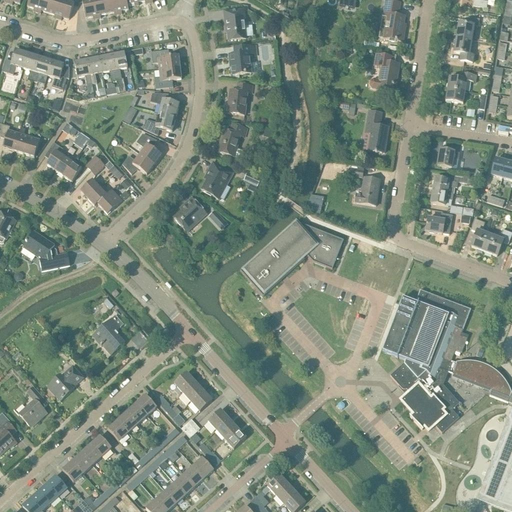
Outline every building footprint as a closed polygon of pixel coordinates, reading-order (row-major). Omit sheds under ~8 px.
[(37,14),(41,0),(29,0),(27,7),(34,10),(33,13),(37,14)] [(41,12),(48,14),(52,0),(41,0),(37,14),(41,15),(41,12)] [(64,2),(58,0),(52,0),(48,14),(55,16),(54,19),(58,20),(64,2)] [(100,16),(107,15),(104,0),(101,0),(93,2),(97,20),(101,19),(100,16)] [(114,17),(119,16),(115,0),(104,0),(107,15),(114,14),(114,17)] [(127,6),(125,0),(115,0),(119,16),(122,15),(121,12),(129,11),(128,6),(127,6)] [(468,0),(474,1),(473,7),(483,9),(486,9),(487,3),(481,1),(480,0),(468,0)] [(64,2),(58,20),(61,21),(62,19),(69,21),(74,5),(64,2)] [(93,21),(97,20),(93,2),(82,4),(86,19),(93,18),(93,21)] [(384,40),(393,41),(403,43),(404,33),(402,33),(405,18),(398,17),(400,4),(386,2),(383,18),(387,18),(384,40)] [(244,10),(224,12),(226,29),(227,29),(229,42),(246,40),(242,11),(244,11),(244,10)] [(458,24),(456,39),(472,42),(474,27),(479,28),(480,21),(467,19),(466,26),(458,24)] [(507,43),(508,38),(509,35),(501,34),(500,42),(507,43)] [(460,62),(470,64),(473,64),(474,56),(470,56),(472,42),(456,39),(454,54),(461,55),(460,62)] [(499,45),(498,53),(506,54),(507,46),(499,45)] [(255,47),(243,48),(233,49),(234,56),(229,56),(229,64),(231,64),(232,76),(252,74),(250,57),(256,57),(255,47)] [(350,54),(351,54),(352,53),(352,52),(352,50),(352,49),(351,48),(350,47),(349,47),(348,47),(347,47),(346,47),(345,48),(344,49),(344,50),(344,51),(344,52),(344,53),(345,54),(346,55),(347,55),(348,55),(349,55),(350,54)] [(6,61),(3,70),(2,73),(14,77),(16,68),(23,70),(28,55),(15,51),(12,62),(6,61)] [(159,71),(180,69),(178,58),(165,59),(165,52),(151,54),(153,65),(158,64),(159,71)] [(505,62),(506,54),(498,53),(497,61),(505,62)] [(112,56),(116,81),(121,80),(120,71),(128,69),(125,54),(112,56)] [(28,55),(23,70),(30,72),(28,81),(33,83),(40,59),(28,55)] [(111,82),(116,81),(112,56),(99,59),(102,75),(109,73),(111,82)] [(372,90),(385,92),(394,93),(399,65),(391,64),(391,58),(376,56),(374,67),(381,68),(380,80),(374,79),(370,82),(369,86),(372,90)] [(40,59),(33,83),(38,84),(40,75),(48,78),(52,62),(40,59)] [(99,59),(87,61),(92,86),(96,85),(95,76),(102,75),(99,59)] [(93,93),(92,86),(87,61),(74,64),(76,70),(73,70),(73,80),(77,80),(85,78),(86,87),(87,87),(88,93),(93,93)] [(52,62),(48,78),(55,80),(52,89),(63,92),(67,80),(61,78),(64,66),(52,62)] [(181,80),(180,69),(159,71),(160,79),(154,79),(156,91),(169,89),(168,82),(181,80)] [(449,79),(447,91),(465,93),(467,82),(476,83),(477,77),(462,75),(461,81),(449,79)] [(494,77),(493,85),(501,86),(502,78),(494,77)] [(227,115),(237,116),(245,117),(248,95),(251,96),(252,87),(238,85),(237,93),(230,92),(227,115)] [(499,94),(501,86),(493,85),(492,93),(499,94)] [(271,87),(270,95),(278,96),(279,88),(271,87)] [(465,93),(447,91),(445,102),(463,105),(465,93)] [(159,115),(176,120),(179,106),(167,103),(169,96),(152,95),(150,104),(161,106),(159,115)] [(479,111),(485,112),(488,97),(481,96),(479,111)] [(29,97),(27,103),(35,106),(37,102),(35,99),(29,97)] [(499,99),(492,98),(491,106),(498,107),(499,99)] [(61,105),(54,103),(51,111),(59,113),(61,108),(60,108),(61,105)] [(19,105),(17,113),(25,115),(27,107),(19,105)] [(356,105),(356,106),(350,105),(348,117),(354,117),(355,109),(367,109),(367,106),(356,105)] [(491,106),(489,114),(496,115),(498,107),(491,106)] [(468,109),(466,118),(473,119),(475,111),(468,109)] [(37,110),(36,115),(47,119),(49,114),(37,110)] [(367,152),(384,154),(389,129),(380,128),(382,114),(369,112),(366,134),(370,135),(367,152)] [(143,130),(149,133),(158,137),(160,130),(172,133),(176,120),(159,115),(156,124),(146,121),(143,130)] [(77,132),(67,125),(63,132),(68,135),(69,134),(74,137),(77,132)] [(3,126),(0,135),(0,138),(5,141),(3,149),(13,152),(19,135),(9,132),(10,128),(3,126)] [(246,130),(242,129),(232,126),(230,133),(224,132),(217,154),(235,158),(240,159),(242,158),(243,154),(242,152),(237,151),(241,138),(243,139),(246,130)] [(13,152),(24,155),(29,138),(23,137),(25,131),(20,130),(19,135),(13,152)] [(266,131),(264,137),(271,139),(273,133),(266,131)] [(157,142),(148,138),(143,135),(137,144),(144,149),(140,156),(154,166),(161,156),(153,150),(157,142)] [(84,148),(87,144),(90,140),(84,136),(82,141),(81,142),(77,139),(75,143),(84,148)] [(29,138),(24,155),(34,159),(40,142),(29,138)] [(46,166),(55,172),(65,158),(60,155),(62,152),(58,149),(46,166)] [(454,161),(458,161),(459,154),(440,151),(437,167),(453,169),(454,161)] [(147,176),(154,166),(140,156),(135,162),(129,157),(122,166),(132,176),(138,170),(147,176)] [(55,172),(63,178),(75,161),(71,158),(69,161),(65,158),(55,172)] [(87,167),(91,172),(100,163),(95,158),(87,167)] [(495,160),(493,170),(491,177),(502,180),(506,163),(495,160)] [(79,164),(75,161),(63,178),(72,184),(82,170),(77,167),(79,164)] [(105,167),(100,163),(91,172),(96,176),(105,167)] [(511,164),(506,163),(502,180),(511,182),(511,164)] [(204,180),(207,181),(201,191),(216,199),(224,186),(226,187),(233,175),(213,164),(208,174),(204,180)] [(115,175),(118,172),(114,167),(110,170),(115,175)] [(241,169),(239,175),(246,178),(249,172),(241,169)] [(362,179),(363,172),(350,170),(348,177),(362,179)] [(477,170),(475,178),(482,179),(483,172),(477,170)] [(468,179),(456,177),(446,175),(445,181),(435,179),(433,192),(454,196),(455,189),(457,189),(458,183),(467,185),(471,186),(472,180),(468,179)] [(355,204),(366,206),(376,207),(380,182),(364,179),(361,196),(356,195),(355,204)] [(125,180),(120,185),(126,192),(131,187),(125,180)] [(80,193),(88,200),(103,186),(99,183),(97,185),(93,181),(80,193)] [(95,208),(98,205),(107,196),(103,192),(106,190),(103,186),(88,200),(95,208)] [(129,197),(125,193),(119,199),(113,192),(107,196),(98,205),(107,216),(124,201),(129,197)] [(454,196),(433,192),(431,205),(451,208),(452,202),(453,202),(454,196)] [(493,206),(496,199),(497,194),(491,192),(487,204),(493,206)] [(180,210),(182,212),(174,219),(185,231),(196,221),(198,223),(206,215),(191,199),(180,210)] [(505,202),(496,199),(493,206),(503,209),(505,202)] [(463,210),(451,208),(450,215),(462,216),(463,210)] [(211,209),(208,214),(214,218),(217,213),(211,209)] [(0,244),(1,245),(3,244),(5,241),(6,241),(16,223),(0,213),(0,244)] [(441,236),(442,235),(449,236),(453,217),(441,215),(440,221),(428,219),(426,233),(441,236)] [(475,221),(474,222),(471,231),(477,233),(471,248),(484,253),(491,237),(482,234),(485,224),(475,221)] [(240,273),(244,276),(263,298),(282,281),(280,280),(285,275),(287,277),(305,261),(303,259),(306,256),(313,264),(332,271),(344,242),(296,223),(240,273)] [(491,237),(484,253),(497,258),(502,243),(508,245),(511,235),(511,234),(503,231),(499,240),(491,237)] [(33,232),(28,241),(23,248),(36,256),(39,255),(40,261),(39,261),(42,273),(60,269),(70,267),(67,255),(55,258),(53,252),(52,251),(55,247),(33,232)] [(348,246),(340,269),(395,290),(404,268),(348,246)] [(15,275),(14,280),(17,283),(22,282),(23,277),(19,274),(15,275)] [(434,357),(451,363),(455,351),(462,354),(468,337),(462,334),(471,310),(420,291),(415,304),(403,299),(382,353),(405,362),(428,370),(434,357)] [(114,308),(107,300),(103,301),(105,305),(110,311),(114,308)] [(92,337),(101,347),(102,348),(103,347),(111,356),(125,344),(115,333),(124,326),(115,316),(92,337)] [(48,337),(41,343),(51,353),(57,347),(48,337)] [(18,353),(12,358),(16,362),(21,357),(18,353)] [(404,364),(390,377),(399,387),(402,390),(403,391),(404,391),(405,391),(406,390),(409,394),(406,397),(401,402),(413,416),(411,418),(411,417),(410,418),(422,431),(422,430),(424,428),(428,432),(435,427),(442,435),(444,433),(449,428),(459,419),(452,411),(460,405),(443,386),(444,385),(448,373),(453,375),(491,390),(491,391),(505,396),(509,398),(510,399),(511,395),(508,387),(503,380),(497,374),(490,369),(483,365),(476,363),(470,363),(463,363),(456,364),(457,365),(451,363),(434,357),(430,366),(428,370),(405,362),(404,364)] [(84,379),(77,372),(72,367),(61,377),(60,376),(47,388),(60,402),(73,391),(72,389),(84,379)] [(183,395),(195,383),(186,374),(174,385),(183,395)] [(195,383),(183,395),(191,404),(204,393),(195,383)] [(19,415),(24,421),(31,429),(47,415),(40,407),(45,403),(47,405),(48,405),(33,389),(28,394),(34,401),(19,415)] [(204,393),(191,404),(200,413),(212,402),(204,393)] [(510,409),(476,498),(511,511),(511,401),(494,394),(492,402),(510,409)] [(146,397),(136,405),(147,418),(157,409),(146,397)] [(164,411),(168,407),(169,406),(160,397),(155,401),(164,411)] [(138,426),(147,418),(136,405),(127,414),(138,426)] [(168,407),(164,411),(172,420),(181,413),(175,407),(172,411),(168,407)] [(217,432),(229,421),(220,411),(208,422),(217,432)] [(127,414),(117,422),(128,434),(138,426),(127,414)] [(17,431),(10,423),(2,415),(0,416),(0,456),(15,443),(9,438),(17,431)] [(185,434),(195,425),(191,421),(181,430),(185,434)] [(237,430),(229,421),(217,432),(225,441),(237,430)] [(108,431),(114,438),(119,443),(128,434),(117,422),(108,431)] [(199,430),(195,425),(185,434),(189,439),(199,430)] [(166,439),(170,443),(179,434),(176,430),(166,439)] [(237,430),(225,441),(234,451),(246,440),(237,430)] [(100,438),(90,446),(102,459),(112,450),(100,438)] [(174,446),(177,450),(180,453),(186,448),(183,445),(187,442),(183,438),(174,446)] [(157,447),(161,451),(170,443),(166,439),(157,447)] [(206,458),(210,454),(202,445),(198,448),(206,458)] [(81,455),(92,467),(102,459),(90,446),(81,455)] [(174,453),(177,450),(174,446),(164,454),(168,459),(171,462),(177,457),(174,453)] [(147,456),(151,460),(161,451),(157,447),(147,456)] [(211,453),(210,454),(206,458),(215,468),(220,463),(211,453)] [(155,463),(159,467),(168,459),(164,454),(155,463)] [(81,455),(72,463),(83,476),(92,467),(81,455)] [(135,466),(139,463),(132,455),(129,459),(135,466)] [(151,460),(147,456),(138,464),(142,468),(151,460)] [(214,472),(207,464),(202,459),(193,468),(204,480),(214,472)] [(62,472),(69,479),(74,484),(83,476),(72,463),(62,472)] [(159,467),(155,463),(146,471),(150,475),(159,467)] [(204,480),(193,468),(184,476),(195,489),(204,480)] [(134,475),(130,471),(121,479),(125,483),(134,475)] [(150,475),(146,471),(136,480),(140,484),(150,475)] [(195,489),(184,476),(174,485),(185,497),(195,489)] [(267,488),(262,492),(266,496),(271,491),(276,497),(288,486),(280,476),(275,480),(273,478),(272,480),(268,476),(263,480),(269,486),(267,488)] [(47,486),(58,498),(67,490),(56,478),(47,486)] [(125,483),(121,479),(112,487),(116,492),(125,483)] [(138,498),(132,491),(140,484),(136,480),(126,489),(130,493),(128,495),(134,502),(138,498)] [(185,497),(174,485),(165,493),(176,505),(185,497)] [(47,486),(39,493),(50,506),(58,498),(47,486)] [(297,495),(288,486),(276,497),(284,506),(297,495)] [(116,492),(112,487),(102,496),(106,500),(116,492)] [(39,493),(30,500),(40,511),(43,511),(50,506),(39,493)] [(169,511),(176,505),(165,493),(156,501),(165,511),(169,511)] [(297,495),(284,506),(289,511),(297,511),(305,505),(297,495)] [(93,504),(88,498),(83,502),(91,511),(92,511),(106,500),(102,496),(93,504)] [(115,498),(110,503),(114,508),(117,511),(120,511),(124,509),(119,504),(119,503),(115,498)] [(139,511),(138,511),(129,501),(125,498),(121,502),(124,505),(127,508),(129,507),(130,509),(129,510),(130,511),(139,511)] [(256,498),(250,503),(257,511),(259,511),(264,508),(256,498)] [(22,508),(26,511),(40,511),(30,500),(22,508)] [(165,511),(156,501),(146,510),(147,511),(165,511)] [(109,511),(114,508),(110,503),(100,511),(109,511)]
